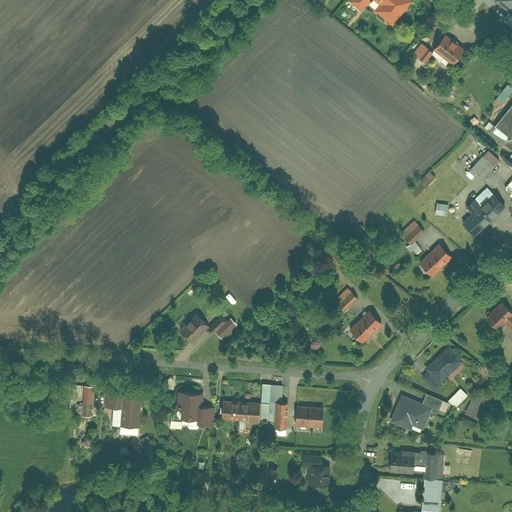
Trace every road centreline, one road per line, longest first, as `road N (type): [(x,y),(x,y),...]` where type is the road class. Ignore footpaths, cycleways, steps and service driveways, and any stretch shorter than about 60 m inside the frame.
road 1 (residential): [(0,347),(365,376)]
road 2 (residential): [(0,222),(229,0)]
road 3 (residential): [(365,376),(511,242)]
road 4 (residential): [(357,511),(365,376)]
